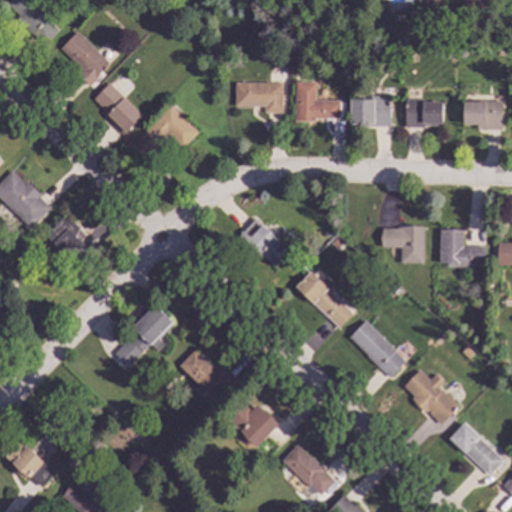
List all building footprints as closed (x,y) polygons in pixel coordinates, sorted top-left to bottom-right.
[(34,0),(52,17),(47,21),(57,31),(43,45),(16,19),(19,16),(6,3),(8,0),(34,0)] [(288,19),(287,27),(280,26),(281,19),(288,19)] [(108,63),(93,78),(95,80),(89,86),(76,74),(80,69),(59,49),(76,32),(108,63)] [(452,51),(448,57),(444,53),(448,47),(452,51)] [(390,65),(392,65),(393,66),(394,68),(395,69),(393,74),(391,74),(390,75),(389,75),(386,75),(383,70),(385,66),(388,65),(388,64),(390,65)] [(314,101),(338,101),(338,119),(314,118),(314,122),(294,122),(294,82),(314,83),(314,101)] [(124,98),(123,99),(140,116),(122,135),(100,114),(103,110),(92,99),(108,83),(124,98)] [(281,114),(263,113),(263,107),(234,107),(234,83),(281,83),(281,114)] [(389,127),(351,127),(351,125),(349,122),(349,99),(371,99),(371,97),(389,97),(389,127)] [(424,102),(441,102),(441,126),(422,126),(422,128),(404,128),(405,99),(424,100),(424,102)] [(500,129),(476,129),(476,125),(463,125),(463,102),(501,101),(500,129)] [(196,133),(181,148),(166,134),(142,159),(129,147),(169,106),(196,133)] [(23,183),(26,180),(41,195),(38,198),(49,208),(30,228),(0,199),(0,182),(11,171),(23,183)] [(85,235),(80,241),(89,249),(75,264),(44,235),(64,215),(85,235)] [(272,238),(274,237),(288,251),(273,267),(261,255),(260,256),(238,234),(253,219),(272,238)] [(422,264),(399,263),(399,248),(381,247),(381,228),(396,229),(396,227),(423,228),(422,264)] [(333,233),(326,239),(322,234),(328,228),(333,233)] [(460,247),(483,247),(483,265),(470,265),(468,267),(447,267),(447,263),(438,263),(439,230),(460,230),(460,247)] [(511,265),(496,265),(497,242),(510,243),(510,240),(511,240),(511,265)] [(320,282),(324,277),(332,285),(327,290),(351,314),(338,328),(312,303),(311,304),(294,287),(309,271),(320,282)] [(15,285),(9,291),(2,285),(8,279),(15,285)] [(172,323),(157,338),(163,344),(156,351),(149,344),(127,367),(113,354),(135,332),(131,328),(153,305),(172,323)] [(394,351),(393,352),(404,362),(388,378),(347,338),(364,321),(394,351)] [(213,370),(218,364),(233,379),(213,400),(178,366),(193,350),(213,370)] [(428,380),(434,374),(443,382),(437,388),(444,396),(445,394),(457,406),(439,424),(427,413),(428,412),(426,410),(424,413),(410,399),(412,397),(402,387),(418,370),(428,380)] [(250,411),(255,405),(276,425),(256,447),(224,418),(240,401),(250,411)] [(100,411),(95,418),(87,411),(92,405),(100,411)] [(490,450),(495,445),(505,454),(500,459),(502,461),(488,476),(463,453),(448,439),(463,423),(490,450)] [(53,473),(41,487),(27,476),(24,479),(9,466),(12,464),(4,457),(17,442),(53,473)] [(307,456),(308,455),(324,471),(323,471),(333,481),(319,495),(309,485),(307,487),(280,461),(296,445),(307,456)] [(97,484),(90,493),(104,503),(102,505),(112,511),(77,511),(69,506),(70,504),(61,497),(79,470),(97,484)] [(511,496),(501,486),(511,475),(511,496)] [(359,511),(325,511),(342,495),(359,511)]
